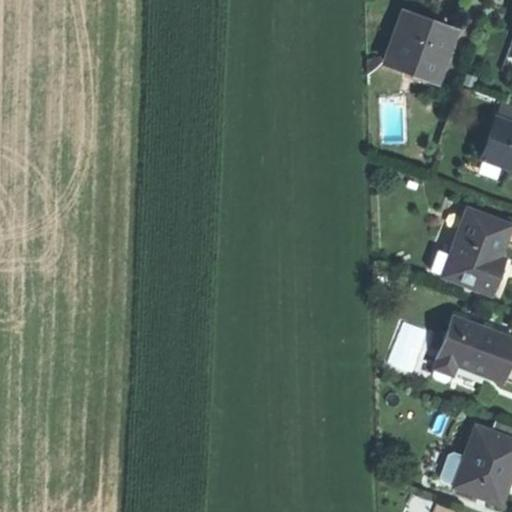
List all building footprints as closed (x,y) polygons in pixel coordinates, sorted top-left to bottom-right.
[(388,61),(407,68),(438,79),(448,50),(455,31),(439,25),(405,13),(388,61)] [(438,79),(407,68),(404,75),(443,88),(455,53),(448,50),(438,79)] [(385,56),(368,56),(368,72),(385,56)] [(511,124),(511,104),(504,101),(497,119),(511,124)] [(511,124),(497,119),(481,157),(511,169),(511,124)] [(436,271),(492,292),(499,274),(505,259),(497,256),(509,228),(466,211),(449,253),(444,251),(436,271)] [(435,356),(436,357),(453,363),(500,382),(507,363),(511,350),(511,340),(451,317),(435,356)] [(453,363),(436,357),(430,374),(433,379),(442,383),(446,382),(453,363)] [(511,440),(511,424),(496,418),(491,432),(511,440)] [(504,489),(509,477),(511,470),(511,440),(491,432),(476,426),(464,456),(453,484),(452,484),(499,503),(504,489)] [(453,484),(464,456),(453,451),(448,453),(439,474),(441,479),(453,484)] [(433,511),(438,502),(411,491),(402,511),(433,511)]
